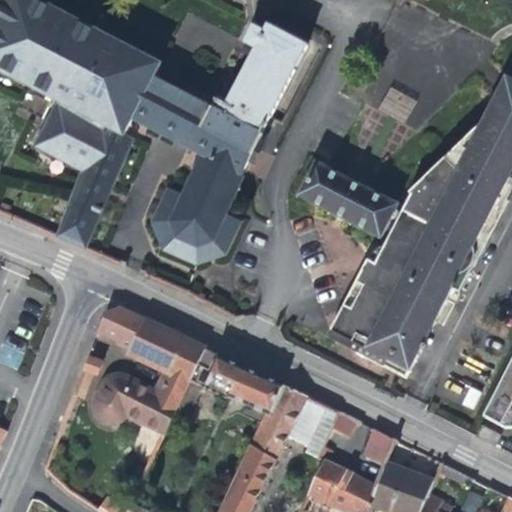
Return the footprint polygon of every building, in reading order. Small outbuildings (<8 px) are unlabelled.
[(125,135),(133,119),(152,79),(159,65),(36,0),(10,0),(0,20),(0,70),(61,101),(36,147),(70,165),(66,175),(79,181),(73,195),(66,193),(62,204),(46,198),(35,227),(85,247),(94,228),(132,139),(125,135)] [(226,108),(217,102),(212,110),(152,79),(133,119),(204,155),(183,197),(168,190),(154,222),(165,250),(197,264),(225,255),(240,223),(225,216),(249,166),(245,164),(305,47),(268,28),(264,35),(253,29),(245,44),(257,49),(226,108)] [(220,97),(159,65),(152,79),(212,110),(217,102),(220,97)] [(404,123),(416,100),(389,87),(378,110),(404,123)] [(511,90),(497,106),(488,103),(477,126),(466,134),(467,146),(447,165),(440,163),(414,189),(407,197),(386,237),(363,280),(365,283),(364,293),(347,313),(335,334),(349,343),(349,353),(393,376),(404,381),(458,275),(461,276),(462,276),(463,276),(464,275),(465,274),(466,274),(467,273),(467,272),(468,272),(469,271),(469,270),(470,270),(470,269),(471,268),(471,267),(471,266),(472,266),(472,265),(473,264),(473,263),(473,262),(474,261),(474,260),(474,259),(474,258),(474,256),(474,255),(474,254),(473,253),(473,252),(473,251),(472,251),(472,250),(472,249),(508,177),(499,173),(511,161),(511,90)] [(394,204),(314,164),(300,192),(381,234),(394,204)] [(165,435),(178,407),(205,349),(146,320),(144,324),(112,309),(108,310),(100,331),(119,340),(118,343),(133,350),(130,355),(166,373),(158,389),(157,389),(156,389),(155,389),(154,389),(154,390),(154,391),(153,391),(153,392),(126,379),(125,378),(124,378),(123,377),(122,377),(121,377),(120,377),(119,377),(118,377),(117,377),(116,377),(115,378),(114,378),(113,379),(112,379),(111,379),(111,380),(110,380),(110,381),(109,382),(108,383),(108,384),(107,384),(96,407),(96,409),(96,410),(96,411),(97,412),(97,413),(97,414),(98,415),(98,416),(99,417),(99,418),(100,419),(101,420),(102,421),(103,421),(104,422),(105,423),(106,423),(107,424),(108,424),(109,424),(110,425),(111,425),(112,425),(113,425),(115,425),(116,424),(117,424),(118,424),(119,423),(120,423),(121,422),(122,422),(123,421),(124,420),(125,420),(126,416),(165,435)] [(1,340),(0,344),(0,363),(19,368),(25,346),(1,340)] [(232,395),(273,413),(285,387),(205,349),(178,407),(191,414),(204,388),(230,400),(232,395)] [(105,362),(91,356),(77,391),(86,394),(95,376),(99,378),(105,362)] [(318,456),(332,429),(340,412),(285,387),(273,413),(226,511),(249,511),(287,437),(307,447),(305,452),(318,458),(318,456)] [(495,398),(485,419),(508,431),(507,428),(506,422),(504,415),(504,409),(504,402),(504,401),(495,398)] [(341,433),(350,417),(340,412),(332,429),(341,433)] [(484,427),(479,437),(498,447),(503,437),(484,427)] [(393,439),(375,430),(366,455),(384,460),(393,439)] [(350,511),(367,511),(377,487),(326,463),(312,495),(350,511)] [(452,507),(468,476),(442,463),(436,480),(422,511),(437,511),(444,502),(452,507)] [(374,505),(391,511),(422,511),(436,480),(389,464),(374,505)]
